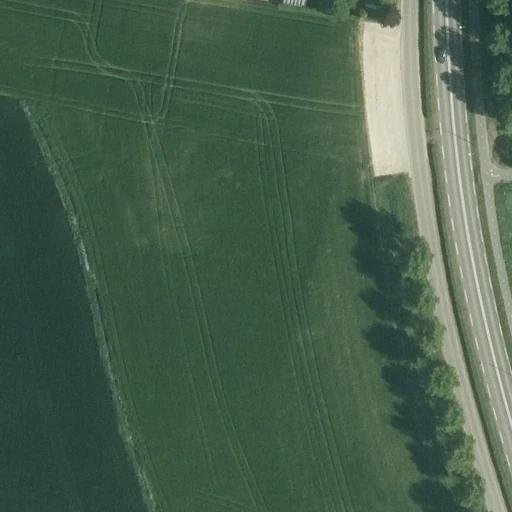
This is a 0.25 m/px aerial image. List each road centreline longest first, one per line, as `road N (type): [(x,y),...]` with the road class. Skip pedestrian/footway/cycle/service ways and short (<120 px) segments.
road 1 (unclassified): [(502,511),(439,278),(411,82),(410,0)]
road 2 (primary): [(511,408),(473,266),(446,0)]
